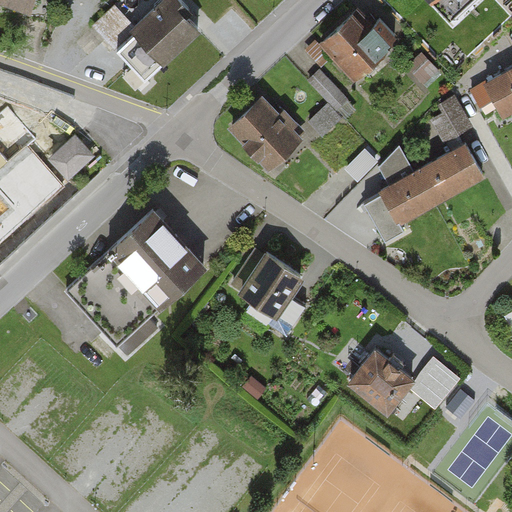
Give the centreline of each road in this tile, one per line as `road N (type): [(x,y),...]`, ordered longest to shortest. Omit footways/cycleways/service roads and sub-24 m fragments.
road 1 (residential): [(449,329),(328,234),(174,134)]
road 2 (residential): [(174,134),(0,299)]
road 3 (residential): [(321,0),(174,134)]
road 4 (residential): [(174,134),(152,118),(0,62)]
